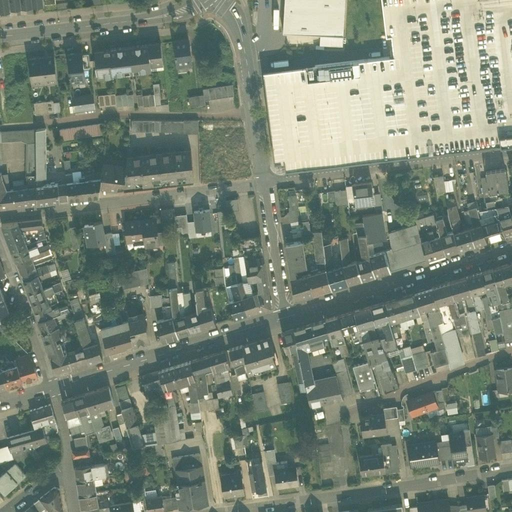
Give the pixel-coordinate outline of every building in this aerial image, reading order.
[(9,0),(0,0),(0,11),(11,10),(11,8),(9,0)] [(9,0),(11,8),(22,7),(20,0),(9,0)] [(284,162),(286,171),(500,145),(500,146),(511,144),(511,7),(491,10),(489,0),(381,0),(386,36),(391,35),(396,34),(397,45),(407,44),(408,54),(394,56),(360,60),(315,65),(315,72),(299,74),(301,92),(293,93),(298,133),(273,136),(266,85),(265,85),(274,163),(284,162)] [(327,34),(343,35),(344,0),(284,0),(283,32),(320,34),(327,34)] [(511,0),(489,0),(491,10),(511,7),(511,0)] [(343,35),(327,34),(326,44),(342,45),(343,35)] [(396,34),(391,35),(394,56),(408,54),(407,44),(397,45),(396,34)] [(174,41),(177,66),(183,66),(185,63),(185,62),(191,62),(189,39),(174,41)] [(161,42),(148,44),(151,65),(162,63),(163,63),(161,42)] [(134,47),(129,47),(132,69),(139,68),(139,71),(151,70),(151,65),(148,44),(135,45),(134,45),(134,47)] [(109,48),(110,50),(113,75),(125,73),(124,69),(132,69),(129,47),(124,48),(124,47),(123,47),(109,48)] [(114,76),(113,75),(110,50),(105,50),(104,49),(95,50),(96,59),(95,60),(97,73),(98,73),(102,73),(102,77),(114,76)] [(68,54),(71,81),(85,80),(84,68),(82,54),(82,52),(68,54)] [(82,54),(84,68),(90,67),(89,60),(89,53),(82,54)] [(55,55),(42,57),(45,82),(57,80),(55,55)] [(32,83),(45,82),(42,57),(29,58),(32,83)] [(315,72),(315,65),(263,71),(265,85),(266,85),(273,136),(298,133),(293,93),(301,92),(299,74),(315,72)] [(232,84),(208,88),(210,100),(234,96),(232,84)] [(99,107),(117,105),(115,93),(98,95),(99,107)] [(117,106),(128,105),(127,94),(127,93),(115,95),(117,105),(117,106)] [(73,97),(74,111),(95,108),(93,94),(73,97)] [(154,94),(142,95),(144,105),(144,107),(155,106),(154,94)] [(205,106),(204,101),(203,94),(188,97),(190,108),(205,106)] [(35,114),(48,113),(47,101),(34,103),(35,114)] [(171,132),(184,132),(184,121),(132,120),(132,132),(171,132)] [(198,120),(184,121),(184,132),(198,132),(198,120)] [(59,130),(61,140),(104,134),(102,124),(59,130)] [(36,129),(1,131),(0,131),(0,141),(2,142),(21,141),(27,143),(27,186),(27,187),(37,186),(37,159),(36,129)] [(36,129),(37,159),(46,159),(46,129),(36,129)] [(237,129),(210,134),(217,176),(244,171),(237,129)] [(191,150),(174,152),(177,180),(178,179),(177,176),(186,175),(186,179),(193,178),(191,162),(192,162),(191,150)] [(170,181),(177,180),(174,152),(159,154),(162,181),(163,181),(162,178),(169,177),(170,181)] [(143,184),(162,181),(159,154),(140,156),(143,182),(143,184)] [(125,184),(143,182),(140,156),(127,157),(126,165),(125,184)] [(37,159),(37,186),(43,186),(43,184),(44,184),(43,178),(46,177),(46,159),(37,159)] [(118,184),(125,184),(126,165),(103,163),(102,172),(101,178),(100,184),(115,186),(115,185),(114,185),(114,183),(118,184)] [(487,178),(489,193),(490,192),(509,190),(506,170),(501,170),(486,172),(487,178)] [(436,177),(438,192),(445,191),(443,176),(436,177)] [(100,186),(100,184),(101,178),(93,179),(86,180),(82,180),(84,197),(99,196),(100,186)] [(484,199),(484,202),(486,202),(490,201),(490,192),(489,193),(487,178),(481,179),(483,193),(484,199)] [(68,199),(84,197),(82,180),(79,181),(73,182),(66,182),(68,199)] [(11,182),(3,183),(4,190),(12,190),(11,182)] [(60,200),(68,199),(66,182),(58,183),(60,200)] [(354,196),(355,204),(374,202),(373,194),(372,182),(353,184),(353,185),(354,196)] [(37,203),(60,200),(58,183),(49,184),(48,183),(44,184),(43,184),(43,186),(37,186),(37,203)] [(346,186),(346,190),(347,197),(354,196),(353,185),(346,186)] [(16,206),(37,203),(37,186),(27,187),(27,186),(14,187),(14,189),(16,206)] [(14,189),(12,190),(4,190),(0,190),(0,207),(16,206),(14,189)] [(348,203),(347,197),(346,190),(334,192),(335,202),(336,205),(348,203)] [(374,202),(375,213),(382,211),(383,208),(380,193),(373,194),(374,202)] [(290,196),(294,221),(299,220),(297,204),(296,195),(290,196)] [(237,198),(225,200),(227,210),(227,211),(239,210),(237,198)] [(486,202),(487,209),(497,207),(504,206),(502,198),(490,201),(486,202)] [(449,215),(453,231),(454,232),(460,230),(458,222),(456,223),(455,220),(460,219),(456,204),(448,207),(449,215)] [(504,206),(497,207),(500,218),(511,215),(508,205),(504,206)] [(468,209),(474,226),(481,224),(482,223),(477,210),(476,207),(468,209)] [(482,223),(500,218),(497,207),(487,209),(481,210),(477,210),(482,223)] [(161,210),(162,222),(175,221),(174,215),(174,208),(161,210)] [(209,210),(194,211),(196,230),(211,229),(209,210)] [(229,223),(227,211),(227,210),(217,211),(218,224),(229,223)] [(362,215),(364,221),(366,234),(367,239),(385,238),(383,223),(382,211),(375,213),(362,215)] [(186,214),(180,215),(181,227),(182,233),(188,232),(186,214)] [(421,241),(440,235),(436,220),(435,220),(435,217),(434,214),(415,220),(416,223),(421,241)] [(504,235),(511,232),(511,219),(511,215),(500,218),(504,235)] [(156,218),(142,219),(144,240),(144,245),(158,244),(157,231),(156,218)] [(443,218),(436,220),(440,235),(447,233),(443,218)] [(486,241),(504,235),(500,218),(482,223),(481,224),(486,241)] [(2,224),(12,251),(27,245),(21,230),(44,228),(41,219),(2,224)] [(134,241),(144,240),(142,219),(124,221),(126,242),(134,241)] [(84,225),(88,245),(105,241),(104,234),(101,220),(93,221),(93,223),(84,225)] [(359,235),(366,234),(364,221),(356,222),(359,235)] [(389,232),(391,244),(400,241),(401,247),(421,241),(416,223),(389,232)] [(486,241),(481,224),(474,226),(469,227),(474,244),(486,241)] [(69,228),(73,248),(80,247),(76,227),(69,228)] [(454,232),(459,249),(474,244),(469,227),(466,228),(460,230),(454,232)] [(316,261),(325,260),(323,243),(322,229),(313,231),(316,261)] [(459,249),(454,232),(453,231),(447,233),(440,235),(446,253),(459,249)] [(116,253),(114,245),(112,233),(112,232),(104,234),(105,241),(108,255),(116,253)] [(241,237),(243,248),(254,247),(253,242),(261,241),(260,234),(241,237)] [(363,258),(370,256),(369,252),(367,239),(366,234),(359,235),(363,258)] [(421,241),(427,259),(446,253),(440,235),(421,241)] [(240,260),(245,259),(244,255),(243,248),(241,237),(237,237),(239,248),(240,260)] [(340,238),(343,264),(351,262),(348,237),(340,238)] [(144,240),(134,241),(134,248),(144,247),(144,245),(144,240)] [(294,299),(313,293),(307,274),(302,275),(301,266),(306,266),(302,240),(286,243),(294,299)] [(427,259),(421,241),(401,247),(400,241),(391,244),(391,247),(392,247),(397,261),(389,263),(391,269),(395,269),(394,265),(422,257),(423,260),(427,259)] [(331,242),(323,243),(325,260),(325,261),(326,268),(326,269),(332,267),(332,264),(333,264),(331,242)] [(35,246),(28,248),(30,255),(49,248),(47,244),(37,248),(37,247),(35,246)] [(16,261),(30,255),(28,248),(27,245),(12,251),(16,261)] [(243,248),(244,255),(263,252),(262,245),(254,247),(243,248)] [(391,247),(369,252),(370,256),(375,274),(391,269),(389,263),(397,261),(392,247),(391,247)] [(49,248),(30,255),(32,259),(50,252),(49,248)] [(264,260),(263,252),(244,255),(245,259),(246,263),(264,260)] [(16,261),(19,271),(34,265),(32,259),(30,255),(16,261)] [(357,260),(362,278),(375,274),(370,256),(363,258),(357,260)] [(395,269),(423,260),(422,257),(394,265),(395,269)] [(245,259),(240,260),(242,273),(243,281),(248,295),(252,293),(252,291),(258,289),(259,285),(257,278),(248,279),(246,263),(245,259)] [(235,265),(236,274),(242,273),(240,260),(234,261),(235,265)] [(252,291),(252,293),(258,310),(271,306),(264,260),(246,263),(248,279),(257,278),(259,285),(258,289),(252,291)] [(351,262),(343,264),(349,283),(362,278),(357,260),(351,262)] [(313,293),(332,288),(326,269),(326,268),(325,261),(319,263),(321,269),(318,270),(317,267),(310,269),(311,273),(307,274),(313,293)] [(166,262),(167,270),(174,269),(176,287),(178,286),(175,262),(166,262)] [(511,262),(501,266),(506,283),(511,281),(511,262)] [(332,288),(349,283),(343,264),(332,267),(326,269),(332,288)] [(19,271),(23,280),(38,275),(36,268),(34,265),(19,271)] [(36,268),(38,275),(50,270),(48,266),(42,269),(41,266),(36,268)] [(497,285),(502,284),(506,283),(501,266),(493,269),(497,285)] [(68,268),(60,270),(63,280),(71,278),(68,268)] [(120,274),(123,288),(130,287),(148,283),(146,268),(127,272),(120,274)] [(215,269),(215,277),(224,276),(223,268),(215,269)] [(167,270),(169,288),(176,287),(174,269),(167,270)] [(482,272),(486,288),(497,285),(493,269),(482,272)] [(51,274),(50,270),(38,275),(40,280),(45,278),(44,277),(51,274)] [(466,277),(471,293),(478,292),(484,290),(487,289),(486,288),(482,272),(466,277)] [(23,280),(27,290),(42,285),(40,280),(38,275),(23,280)] [(224,284),(224,276),(215,277),(216,285),(224,284)] [(454,299),(465,295),(471,293),(466,277),(449,282),(454,299)] [(243,281),(237,282),(241,297),(248,295),(243,281)] [(43,288),(46,295),(55,291),(62,288),(60,282),(43,288)] [(235,299),(241,297),(237,282),(232,284),(230,284),(235,299)] [(432,287),(438,305),(442,320),(443,323),(451,320),(451,319),(452,319),(456,328),(462,325),(461,323),(466,321),(464,312),(459,313),(454,299),(449,282),(432,287)] [(226,285),(231,300),(235,299),(230,284),(226,285)] [(503,287),(502,284),(497,285),(498,289),(501,299),(507,297),(504,286),(503,287)] [(27,290),(31,300),(46,295),(43,288),(42,285),(27,290)] [(172,316),(173,318),(179,316),(177,292),(176,287),(169,288),(170,296),(172,316)] [(197,309),(197,310),(203,308),(202,305),(204,304),(203,287),(195,288),(197,309)] [(420,310),(438,305),(432,287),(414,292),(420,310)] [(501,299),(498,289),(491,291),(494,302),(497,301),(501,299)] [(46,295),(49,304),(55,302),(58,301),(55,291),(46,295)] [(177,292),(179,316),(185,314),(182,293),(182,291),(177,292)] [(99,292),(88,294),(89,304),(99,303),(101,303),(99,292)] [(185,314),(192,312),(189,292),(182,293),(185,314)] [(414,292),(399,297),(405,317),(414,315),(415,314),(414,312),(420,310),(414,292)] [(479,298),(478,294),(478,292),(471,293),(476,309),(482,307),(480,299),(479,298)] [(149,295),(150,307),(162,305),(161,297),(162,297),(161,293),(149,295)] [(211,306),(216,323),(234,317),(229,300),(227,293),(214,297),(216,303),(210,305),(211,306)] [(246,314),(258,310),(252,293),(248,295),(241,297),(246,314)] [(476,309),(471,293),(465,295),(470,310),(474,309),(476,309)] [(31,300),(34,310),(49,304),(46,295),(31,300)] [(487,318),(491,317),(488,305),(491,304),(491,303),(488,295),(483,296),(487,318)] [(165,315),(165,318),(172,316),(170,296),(162,297),(161,297),(162,305),(163,316),(165,315)] [(246,314),(241,297),(235,299),(231,300),(229,300),(234,317),(246,314)] [(395,321),(405,317),(399,297),(384,302),(389,319),(394,318),(395,321)] [(0,314),(9,311),(5,298),(0,300),(0,314)] [(72,308),(75,319),(83,317),(77,298),(70,300),(72,308)] [(499,310),(498,308),(498,305),(497,301),(494,302),(491,303),(491,304),(488,305),(491,317),(500,315),(499,310)] [(49,304),(53,315),(69,309),(67,304),(58,307),(58,305),(56,306),(55,302),(49,304)] [(376,324),(389,319),(384,302),(371,305),(375,322),(376,324)] [(34,310),(38,321),(53,315),(49,304),(34,310)] [(359,327),(375,322),(371,305),(354,310),(359,327)] [(437,348),(444,346),(437,322),(442,320),(438,305),(420,310),(421,313),(422,317),(423,322),(422,323),(428,342),(434,340),(437,348)] [(211,306),(203,308),(197,310),(198,310),(203,327),(216,323),(211,306)] [(503,330),(505,342),(511,340),(511,308),(507,310),(507,308),(499,310),(500,315),(503,330)] [(71,314),(69,309),(53,315),(55,320),(71,314)] [(101,309),(91,311),(92,318),(96,323),(103,321),(101,309)] [(479,329),(474,309),(470,310),(467,311),(472,331),(479,329)] [(122,323),(123,330),(131,328),(129,319),(128,315),(127,310),(120,312),(122,323)] [(198,310),(192,312),(185,314),(190,331),(203,327),(198,310)] [(350,330),(359,327),(354,310),(338,316),(343,332),(350,330)] [(129,319),(131,328),(133,344),(139,343),(139,342),(147,340),(147,341),(148,341),(145,326),(147,326),(143,313),(138,314),(138,316),(129,319)] [(179,316),(173,318),(178,335),(190,331),(185,314),(179,316)] [(38,321),(42,331),(57,326),(55,320),(53,315),(38,321)] [(503,330),(500,315),(491,317),(494,332),(503,330)] [(162,339),(178,335),(173,318),(172,316),(165,318),(163,319),(157,321),(162,339)] [(329,336),(335,335),(342,333),(343,332),(338,316),(325,319),(329,336)] [(75,319),(83,345),(91,343),(83,317),(75,319)] [(293,329),(298,352),(307,349),(325,343),(323,338),(329,336),(325,319),(293,329)] [(383,346),(384,350),(397,346),(390,322),(389,319),(376,324),(379,336),(383,346)] [(451,319),(451,320),(454,329),(456,336),(462,334),(464,341),(471,339),(466,321),(461,323),(462,325),(456,328),(452,319),(451,319)] [(464,362),(456,336),(454,329),(451,320),(443,323),(442,320),(437,322),(444,346),(449,361),(450,367),(464,362)] [(359,327),(363,341),(379,336),(376,324),(375,322),(359,327)] [(122,323),(108,326),(109,333),(123,330),(122,323)] [(61,334),(65,344),(69,343),(68,338),(67,338),(62,324),(59,325),(61,334)] [(42,331),(46,340),(61,334),(59,325),(57,326),(42,331)] [(133,345),(133,344),(131,328),(123,330),(109,333),(108,326),(101,328),(107,352),(133,345)] [(350,330),(354,345),(364,342),(363,341),(359,327),(350,330)] [(297,364),(301,363),(298,352),(293,329),(282,333),(286,351),(293,349),(294,354),(292,355),(294,364),(297,364)] [(472,331),(478,356),(485,354),(479,329),(472,331)] [(349,354),(342,333),(335,335),(338,345),(342,356),(349,354)] [(65,344),(61,334),(46,340),(50,356),(67,351),(65,344)] [(335,335),(329,336),(332,347),(338,345),(335,335)] [(364,342),(369,361),(370,363),(375,361),(385,392),(399,388),(399,386),(384,350),(383,346),(379,336),(363,341),(364,342)] [(255,341),(242,345),(245,360),(248,372),(254,370),(253,369),(270,364),(270,365),(276,364),(274,356),(272,357),(271,352),(272,352),(275,351),(270,337),(256,341),(255,341)] [(490,339),(493,352),(498,350),(496,338),(490,339)] [(464,341),(467,352),(474,351),(471,339),(464,341)] [(97,341),(91,343),(83,345),(88,362),(102,358),(97,341)] [(72,367),(88,362),(83,345),(67,351),(72,367)] [(241,361),(245,360),(242,345),(229,349),(233,364),(241,361)] [(434,364),(435,365),(449,361),(444,346),(437,348),(431,350),(430,350),(433,360),(434,364)] [(314,379),(307,349),(298,352),(301,363),(305,381),(314,379)] [(431,349),(424,351),(428,362),(433,360),(430,350),(431,350),(431,349)] [(225,350),(209,355),(212,367),(212,368),(213,371),(230,366),(225,350)] [(428,365),(428,362),(424,351),(424,350),(412,354),(417,368),(428,365)] [(50,356),(55,372),(72,367),(67,351),(50,356)] [(17,364),(32,359),(30,354),(16,358),(16,359),(17,364)] [(417,369),(417,368),(412,354),(401,357),(405,372),(417,369)] [(205,370),(212,368),(212,367),(209,355),(200,358),(190,361),(194,373),(205,370)] [(333,361),(336,372),(346,369),(343,358),(335,360),(333,361)] [(0,365),(0,366),(2,369),(17,364),(16,359),(8,362),(5,359),(0,365)] [(32,359),(17,364),(23,382),(37,377),(32,359)] [(172,385),(179,383),(188,380),(195,378),(194,373),(190,361),(173,366),(158,371),(163,385),(164,387),(172,385)] [(233,364),(236,374),(237,374),(244,372),(241,361),(233,364)] [(376,385),(370,363),(369,361),(353,366),(360,390),(369,387),(376,385)] [(23,382),(17,364),(2,369),(7,386),(23,382)] [(507,388),(507,390),(511,389),(511,365),(495,368),(498,390),(507,388)] [(349,382),(346,369),(336,372),(336,375),(339,384),(349,382)] [(208,392),(205,370),(194,373),(195,378),(198,397),(205,395),(204,392),(208,392)] [(156,387),(163,385),(158,371),(140,376),(147,399),(154,396),(153,393),(156,392),(154,385),(156,385),(156,387)] [(246,378),(244,372),(237,374),(238,380),(246,378)] [(307,391),(310,406),(321,403),(343,399),(342,396),(353,393),(349,382),(339,384),(336,375),(314,379),(316,389),(307,391)] [(188,385),(191,402),(198,401),(198,397),(195,378),(188,380),(188,385)] [(305,381),(307,391),(316,389),(314,379),(305,381)] [(229,380),(221,382),(216,383),(218,397),(232,394),(229,380)] [(241,394),(238,381),(233,382),(236,395),(241,394)] [(277,383),(281,403),(292,401),(289,381),(277,383)] [(115,387),(119,402),(130,399),(125,384),(115,387)] [(179,428),(172,385),(164,387),(167,404),(168,411),(172,440),(180,439),(179,428)] [(90,410),(96,430),(103,428),(102,426),(97,409),(114,404),(109,386),(85,393),(90,410)] [(252,393),(256,411),(267,408),(264,391),(252,393)] [(407,400),(413,415),(436,406),(437,406),(432,391),(431,391),(430,391),(431,394),(429,395),(426,394),(426,393),(407,400)] [(436,406),(437,410),(445,407),(444,401),(438,402),(436,391),(432,391),(437,406),(436,406)] [(78,413),(90,410),(85,393),(72,397),(78,413)] [(67,417),(78,413),(72,397),(62,400),(67,417)] [(119,402),(121,409),(132,406),(130,399),(119,402)] [(200,411),(198,401),(191,402),(189,402),(190,413),(200,411)] [(447,403),(448,411),(455,410),(454,402),(447,403)] [(326,426),(321,403),(310,406),(315,428),(326,426)] [(36,429),(27,431),(31,443),(43,440),(47,439),(46,434),(57,431),(57,430),(57,427),(50,404),(39,407),(30,410),(36,429)] [(155,406),(156,412),(168,411),(167,404),(155,406)] [(129,434),(133,446),(158,442),(157,431),(156,431),(140,434),(132,406),(121,409),(122,412),(129,434)] [(384,411),(385,418),(398,417),(396,406),(391,406),(383,407),(384,412),(384,411)] [(90,410),(78,413),(81,422),(84,429),(85,434),(96,431),(96,430),(90,410)] [(157,431),(158,442),(163,442),(172,440),(168,411),(156,412),(153,413),(156,431),(157,431)] [(360,417),(363,434),(364,434),(363,432),(375,431),(376,433),(387,431),(385,418),(384,411),(384,412),(371,413),(369,416),(360,417)] [(116,414),(123,435),(129,434),(122,412),(116,414)] [(341,418),(345,442),(351,441),(348,421),(347,417),(341,418)] [(69,426),(70,434),(84,429),(81,422),(69,426)] [(492,433),(493,438),(499,437),(497,424),(490,425),(491,433),(492,433)] [(108,425),(102,426),(103,428),(96,430),(96,431),(100,441),(112,437),(108,425)] [(112,428),(115,438),(121,437),(118,426),(112,428)] [(241,428),(242,436),(249,434),(248,427),(241,428)] [(463,432),(465,445),(471,444),(469,429),(462,430),(463,432)] [(22,445),(31,443),(27,431),(7,437),(9,444),(11,449),(22,445)] [(453,458),(453,461),(467,459),(465,445),(463,432),(449,434),(451,445),(453,458)] [(477,435),(480,458),(495,456),(493,438),(492,433),(491,433),(477,435)] [(231,437),(233,449),(244,447),(242,436),(231,437)] [(74,439),(76,450),(87,448),(85,437),(74,439)] [(499,441),(501,453),(511,451),(511,449),(511,439),(499,441)] [(410,444),(414,467),(439,463),(439,460),(437,447),(436,440),(410,444)] [(25,455),(30,452),(34,448),(31,443),(22,445),(24,452),(25,455)] [(0,446),(0,461),(14,458),(13,455),(11,449),(9,444),(0,446)] [(317,445),(320,462),(331,461),(329,444),(317,445)] [(381,445),(382,453),(383,453),(386,472),(399,470),(395,447),(391,447),(391,444),(381,445)] [(11,449),(13,455),(24,452),(22,445),(11,449)] [(437,447),(439,460),(453,458),(451,445),(437,447)] [(43,458),(34,448),(30,452),(38,462),(43,458)] [(264,449),(265,458),(275,456),(274,448),(264,449)] [(72,451),(73,457),(89,455),(88,449),(72,451)] [(25,455),(24,452),(13,455),(14,458),(16,463),(25,455)] [(172,457),(174,470),(178,469),(178,468),(201,465),(202,465),(200,453),(172,457)] [(386,473),(386,472),(383,453),(382,453),(359,457),(361,476),(386,473)] [(277,469),(275,456),(265,458),(269,475),(276,474),(275,470),(277,469)] [(239,460),(241,468),(247,467),(245,458),(239,460)] [(254,473),(257,491),(265,489),(267,487),(266,481),(264,480),(264,479),(263,480),(262,471),(262,472),(260,462),(253,463),(254,473)] [(0,476),(0,486),(5,492),(25,475),(16,463),(0,476)] [(105,463),(92,465),(94,476),(94,477),(106,475),(105,463)] [(75,467),(77,479),(94,476),(92,465),(75,467)] [(178,476),(179,482),(203,478),(201,465),(178,468),(178,469),(179,476),(178,476)] [(276,474),(278,487),(298,484),(295,467),(277,469),(275,470),(276,474)] [(249,474),(251,492),(257,491),(254,473),(249,474)] [(77,479),(79,494),(96,492),(94,477),(94,476),(77,479)] [(221,479),(224,497),(244,494),(242,476),(221,479)] [(204,478),(203,478),(179,482),(176,483),(179,483),(180,488),(177,489),(177,490),(180,489),(181,495),(178,496),(180,508),(208,503),(204,478)] [(501,480),(503,490),(509,490),(509,487),(511,486),(511,478),(507,479),(504,479),(501,480)] [(49,510),(52,511),(63,509),(59,488),(54,486),(40,498),(47,506),(49,510)] [(145,490),(146,498),(157,496),(156,489),(145,490)] [(79,494),(82,509),(98,507),(98,502),(96,492),(79,494)] [(162,495),(157,496),(146,498),(146,499),(147,511),(163,511),(164,511),(163,498),(162,495)] [(478,511),(479,511),(478,511),(486,511),(484,495),(474,496),(474,497),(466,498),(467,505),(468,511),(478,511)] [(171,497),(173,509),(180,508),(178,496),(176,496),(171,497)] [(163,498),(164,511),(172,510),(171,497),(163,498)] [(33,503),(40,511),(47,506),(40,498),(33,503)] [(418,506),(419,511),(449,511),(449,507),(448,500),(418,504),(418,506)] [(110,504),(110,505),(111,511),(110,511),(133,511),(132,501),(110,504)]
